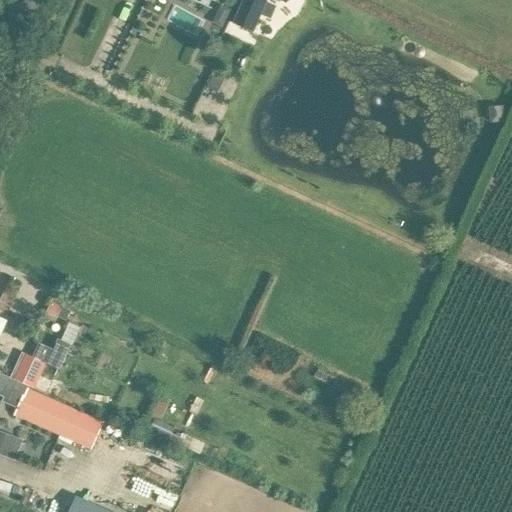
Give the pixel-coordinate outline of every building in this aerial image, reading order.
[(244,0),(235,23),(253,31),(266,0),(244,0)] [(212,76),(207,87),(218,92),(223,82),(212,76)] [(52,301),(44,317),(54,322),(57,316),(66,320),(71,310),(62,305),(52,301)] [(12,378),(29,385),(47,394),(58,368),(62,370),(72,345),(57,338),(52,351),(47,349),(42,361),(24,352),(12,378)] [(0,394),(4,397),(2,401),(18,408),(16,413),(91,447),(102,423),(27,389),(29,385),(12,378),(0,371),(0,394)] [(154,424),(149,435),(167,443),(172,432),(168,431),(154,424)]
